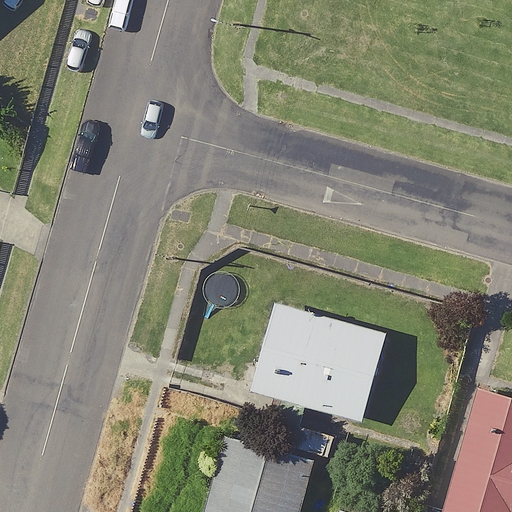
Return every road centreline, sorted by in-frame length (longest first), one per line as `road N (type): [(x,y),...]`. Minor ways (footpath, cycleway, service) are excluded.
road 1 (tertiary): [(28,511),(136,122)]
road 2 (residential): [(136,122),(511,227)]
road 3 (tertiary): [(136,122),(170,0)]
